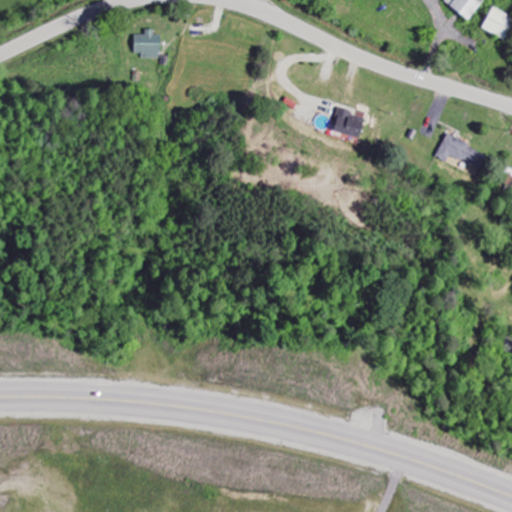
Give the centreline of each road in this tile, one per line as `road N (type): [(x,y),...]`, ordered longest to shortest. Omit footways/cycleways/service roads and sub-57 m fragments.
road 1 (tertiary): [(0,56),(125,4),(231,3),(366,61),(511,109)]
road 2 (trunk): [(492,511),(128,399),(0,404)]
